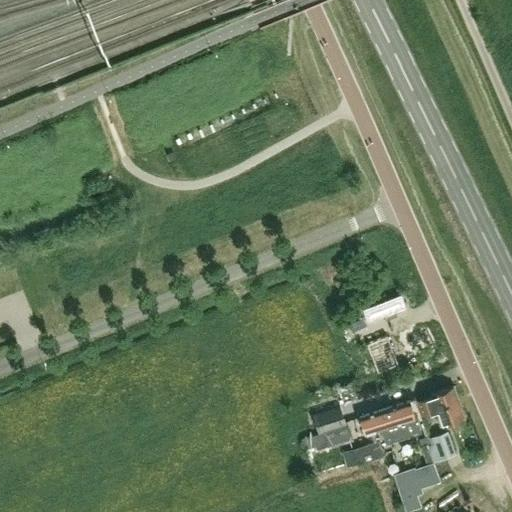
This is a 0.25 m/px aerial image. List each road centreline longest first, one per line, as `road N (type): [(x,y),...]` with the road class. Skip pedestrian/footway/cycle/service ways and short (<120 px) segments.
road 1 (unclassified): [(0,368),(399,206)]
road 2 (secondary): [(511,292),(369,0)]
road 3 (unclassified): [(511,468),(399,206)]
road 4 (unclassified): [(399,206),(308,0)]
road 5 (unclassified): [(458,0),(511,123)]
